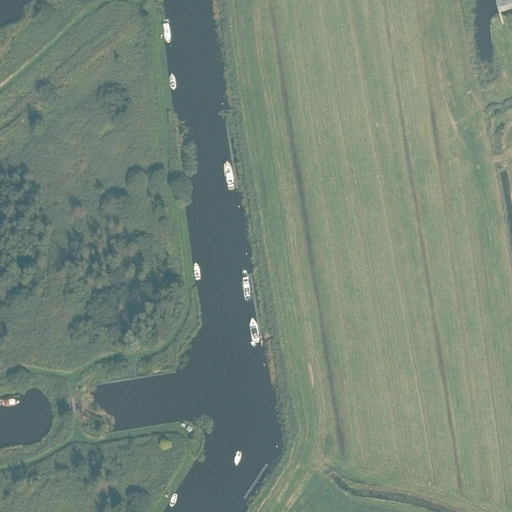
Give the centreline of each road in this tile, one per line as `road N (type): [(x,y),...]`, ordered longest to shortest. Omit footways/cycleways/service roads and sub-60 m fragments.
road 1 (track): [(235,0),(301,439),(268,511)]
road 2 (track): [(511,94),(488,103),(472,97),(453,0)]
